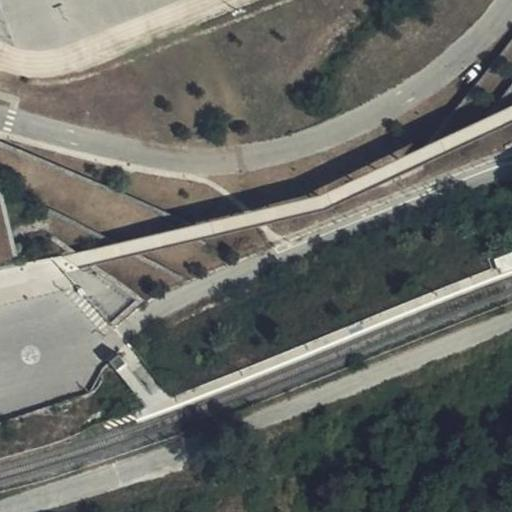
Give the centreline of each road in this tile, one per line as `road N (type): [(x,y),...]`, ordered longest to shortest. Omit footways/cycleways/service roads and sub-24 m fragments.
road 1 (residential): [(0,510),(98,488),(511,320)]
road 2 (residential): [(61,357),(118,339),(202,288),(511,174)]
